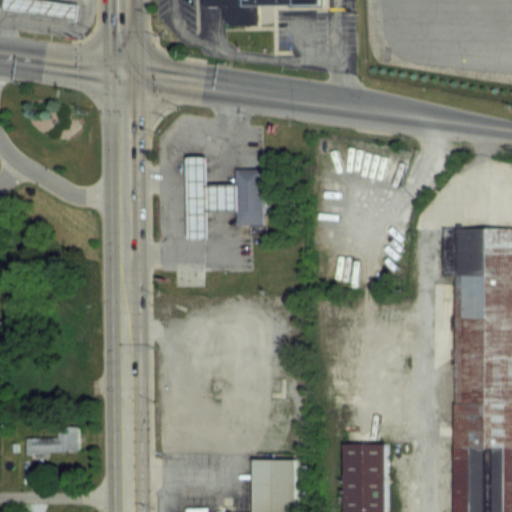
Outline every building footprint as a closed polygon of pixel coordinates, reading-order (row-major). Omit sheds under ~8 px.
[(77,20),(3,8),(4,0),(55,0),(80,4),(77,20)] [(319,0),(320,4),(256,5),(256,24),(222,24),(221,6),(202,6),(202,0),(319,0)] [(208,184),(221,183),(242,183),(243,209),(221,209),(208,210),(209,237),(191,238),(189,156),(207,155),(208,184)] [(265,223),(240,223),(239,169),(264,168),(265,223)] [(511,227),(511,511),(453,511),(453,274),(441,274),(441,227),(511,227)] [(80,452),(80,424),(59,424),(59,436),(26,436),(26,452),(80,452)] [(343,511),(343,502),(337,502),(337,496),(343,496),(344,443),(385,443),(384,511),(343,511)] [(254,511),(254,459),(293,459),(293,511),(254,511)]
